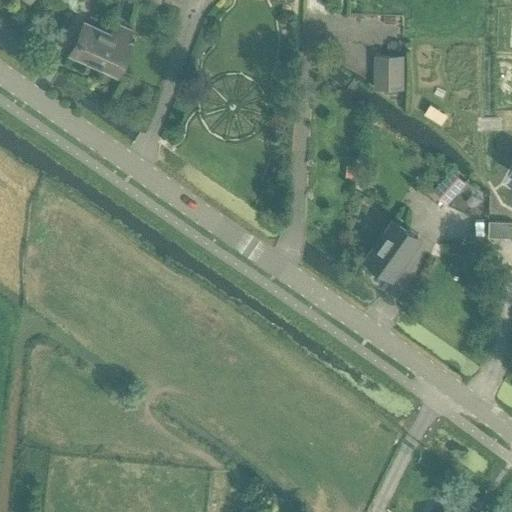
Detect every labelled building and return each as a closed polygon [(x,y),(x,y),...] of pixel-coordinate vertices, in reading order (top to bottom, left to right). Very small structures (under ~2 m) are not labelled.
[(55,0),(76,13),(78,0),(55,0)] [(72,52),(115,72),(129,43),(125,41),(129,32),(115,25),(111,34),(86,23),(72,52)] [(378,87),(401,87),(401,56),(378,56),(378,87)] [(430,193),(446,205),(458,189),(443,177),(430,193)] [(395,221),(367,263),(389,277),(394,280),(396,277),(407,260),(421,238),(416,235),(395,221)] [(511,222),(488,221),(488,237),(511,237),(511,222)] [(463,269),(474,271),(476,260),(465,258),(463,269)]
